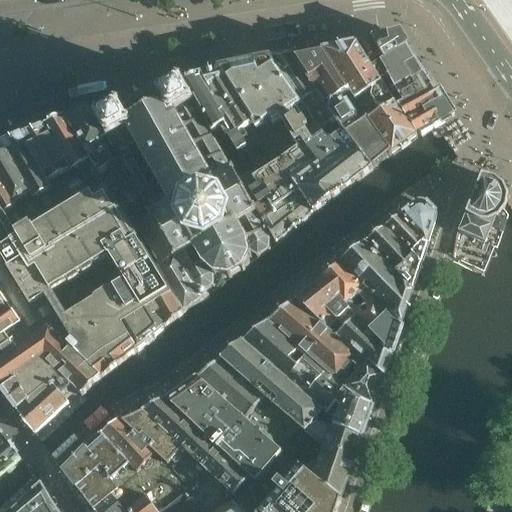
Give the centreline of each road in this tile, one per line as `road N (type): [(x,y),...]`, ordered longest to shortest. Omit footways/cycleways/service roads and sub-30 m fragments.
road 1 (residential): [(502,66),(351,511)]
road 2 (residential): [(0,114),(39,94),(79,0)]
